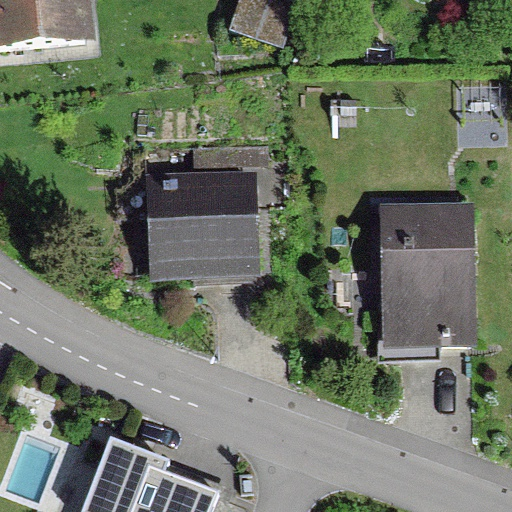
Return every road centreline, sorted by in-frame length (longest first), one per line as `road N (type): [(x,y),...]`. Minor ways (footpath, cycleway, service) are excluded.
road 1 (residential): [(0,309),(172,396),(311,447)]
road 2 (residential): [(311,447),(493,511)]
